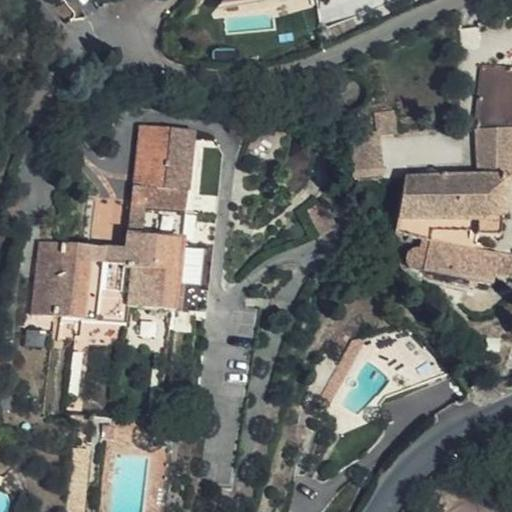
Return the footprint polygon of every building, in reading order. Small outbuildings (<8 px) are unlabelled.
[(231,0),(258,22),(277,0),(286,0),(298,10),(307,0),(231,0)] [(395,214),(395,234),(433,242),(434,232),(485,231),(485,236),(502,237),(507,210),(509,180),(511,179),(511,177),(511,67),(485,67),(479,127),(481,176),(404,180),(395,214)] [(395,131),(393,111),(374,111),(377,134),(395,131)] [(172,131),(142,128),(135,189),(165,192),(172,131)] [(196,134),(172,131),(165,192),(135,189),(128,252),(40,242),(32,317),(127,327),(129,310),(175,315),(196,134)] [(324,201),(307,211),(323,238),(340,228),(324,201)] [(511,272),(511,256),(433,242),(430,249),(424,249),(418,250),(413,255),(412,262),(416,267),(422,271),(492,284),(493,275),(511,278),(511,272)] [(274,300),(248,297),(242,337),(257,339),(262,313),(272,314),(274,300)] [(85,354),(68,352),(63,395),(80,397),(85,354)] [(329,396),(344,373),(341,371),(344,366),(333,358),(317,385),(329,396)] [(116,428),(104,427),(103,440),(115,441),(116,428)] [(122,432),(119,450),(156,455),(147,511),(162,511),(171,448),(142,445),(143,435),(122,432)] [(85,511),(91,452),(73,450),(67,511),(85,511)]
